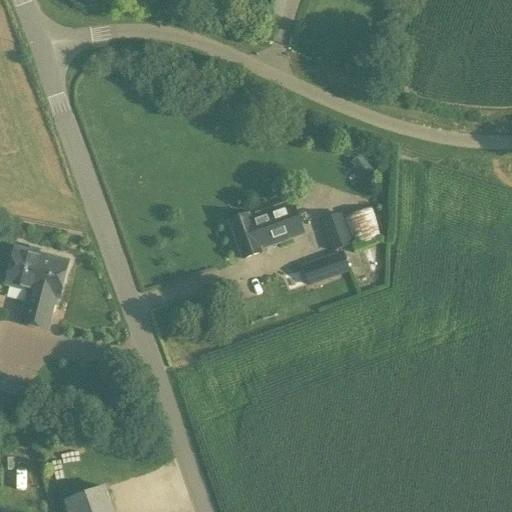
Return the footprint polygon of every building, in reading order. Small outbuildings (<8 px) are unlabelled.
[(293,205),(251,220),(250,217),(230,224),(242,261),(262,254),(261,250),(303,235),(293,205)] [(346,218),(357,248),(381,240),(369,210),(346,218)] [(331,252),(352,245),(341,215),(321,222),(331,252)] [(57,307),(59,299),(69,262),(15,249),(6,286),(27,291),(18,325),(48,333),(54,307),(57,307)] [(342,253),(302,267),(309,286),(348,271),(342,253)] [(0,405),(20,412),(28,388),(0,378),(0,405)] [(114,511),(105,486),(63,502),(66,511),(114,511)]
